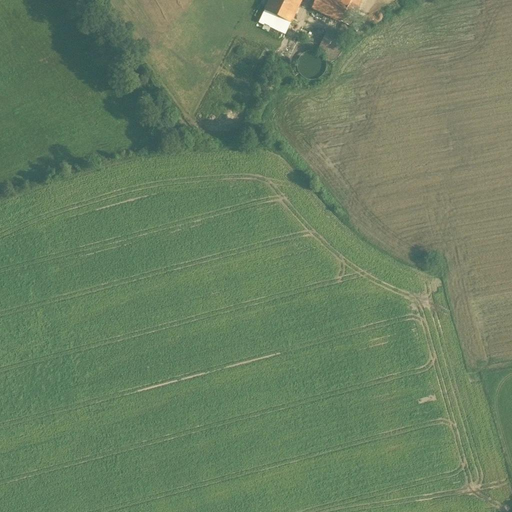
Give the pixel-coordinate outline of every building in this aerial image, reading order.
[(269,0),(264,11),(290,23),(301,0),(269,0)] [(316,0),(312,8),(349,26),(361,0),(316,0)] [(290,23),(264,11),(259,22),(285,33),(290,23)] [(328,49),(337,32),(330,28),(320,46),(328,49)] [(313,51),(309,51),(304,53),(300,56),(298,60),(297,65),(298,70),(300,74),(303,77),(307,80),(312,80),(317,79),(321,77),(324,73),(326,69),(326,64),(325,59),(322,55),(318,52),(313,51)]
